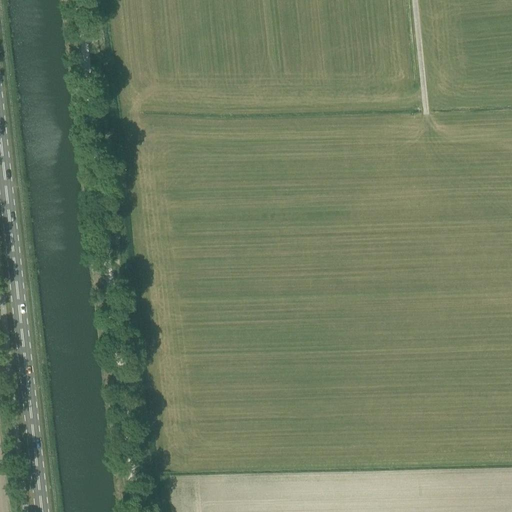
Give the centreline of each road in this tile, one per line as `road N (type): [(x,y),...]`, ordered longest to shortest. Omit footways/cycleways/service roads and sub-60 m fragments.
road 1 (track): [(136,511),(78,0)]
road 2 (primary): [(42,511),(0,128)]
